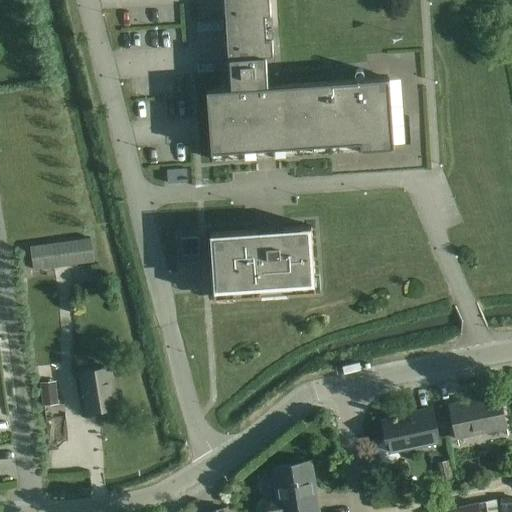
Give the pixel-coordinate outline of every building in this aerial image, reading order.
[(197,0),(198,3),(199,18),(199,19),(226,17),(228,43),(229,59),(231,87),(222,88),(207,89),(212,158),(256,155),(269,154),(279,153),(330,149),(393,144),(388,77),(276,86),(267,87),(265,54),(274,54),(273,39),(268,39),(267,15),(271,15),(270,0),(197,0)] [(256,229),(211,232),(212,250),(212,257),(213,270),(214,292),(215,296),(235,295),(261,293),(289,291),(315,289),(314,269),(311,226),(283,228),(258,229),(256,229)] [(198,236),(181,237),(183,264),(200,263),(198,236)] [(34,270),(54,267),(95,262),(91,239),(31,247),(34,270)] [(116,406),(109,366),(81,371),(87,410),(116,406)] [(58,403),(56,380),(40,382),(43,405),(58,403)] [(457,438),(507,427),(500,396),(486,399),(485,397),(449,405),(457,438)] [(389,452),(439,441),(432,408),(392,416),(393,419),(383,421),(389,452)] [(449,458),(437,461),(440,479),(452,476),(449,458)] [(273,467),(278,497),(264,499),(262,500),(260,502),(258,504),(258,505),(257,507),(257,508),(257,510),(257,511),(315,511),(316,511),(311,481),(314,480),(311,461),(273,467)] [(511,511),(511,497),(500,497),(500,511),(511,511)] [(487,511),(498,511),(497,499),(496,499),(485,501),(487,511)] [(460,507),(443,511),(481,511),(479,503),(478,502),(460,507)]
